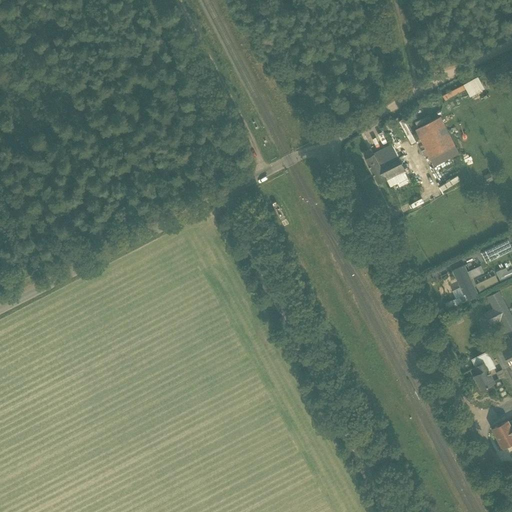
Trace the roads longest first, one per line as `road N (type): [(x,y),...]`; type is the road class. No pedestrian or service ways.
road 1 (track): [(225,194),(386,511)]
road 2 (unclassified): [(474,424),(326,144)]
road 3 (unclassified): [(0,309),(225,194)]
road 4 (track): [(178,0),(264,174)]
road 5 (track): [(36,290),(0,173)]
